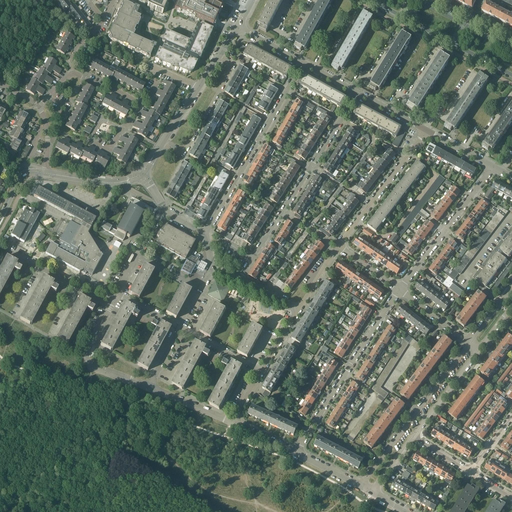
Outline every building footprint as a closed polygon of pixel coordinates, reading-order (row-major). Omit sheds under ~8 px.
[(70,0),(68,0),(61,6),(65,11),(68,10),(72,6),(69,2),(71,0),(70,0)] [(136,0),(148,5),(147,7),(162,14),(168,0),(136,0)] [(178,0),(176,4),(174,9),(213,26),(221,8),(202,0),(178,0)] [(271,0),(258,24),(261,26),(260,27),(259,29),(266,33),(268,29),(283,0),(271,0)] [(296,45),(294,48),(301,51),(302,50),(302,49),(305,50),(331,1),(332,2),(332,0),(320,0),(296,45)] [(455,0),(472,9),(476,1),(474,0),(455,0)] [(122,6),(120,11),(139,20),(140,17),(136,15),(137,13),(139,9),(135,7),(134,8),(132,7),(132,6),(123,2),(122,4),(121,6),(122,6)] [(486,2),(484,6),(482,11),(498,20),(503,11),(486,2)] [(72,6),(68,10),(72,15),(81,8),(80,6),(77,8),(74,4),(72,6)] [(81,8),(72,15),(76,20),(83,15),(80,11),(82,9),(81,8)] [(333,64),(332,67),(338,71),(339,70),(340,69),(342,70),(370,22),(373,18),(368,15),(369,13),(368,12),(366,11),(365,10),(363,13),(333,64)] [(119,11),(116,18),(117,18),(136,27),(137,27),(140,20),(139,20),(120,11),(119,11)] [(511,15),(503,11),(498,20),(511,26),(511,15)] [(83,15),(76,20),(80,26),(89,18),(88,17),(86,19),(83,15)] [(89,18),(80,26),(85,31),(91,26),(88,22),(90,20),(89,18)] [(114,23),(112,27),(133,36),(135,33),(134,32),(136,27),(117,18),(115,24),(114,23)] [(159,49),(155,60),(159,62),(163,63),(162,64),(170,67),(171,66),(174,68),(174,69),(178,70),(179,69),(187,73),(188,72),(191,71),(193,71),(196,62),(197,62),(196,62),(197,58),(199,59),(199,58),(201,55),(200,54),(202,51),(203,51),(206,43),(205,43),(207,39),(208,40),(211,32),(210,31),(211,29),(210,29),(203,25),(202,25),(201,27),(200,26),(198,25),(197,25),(189,42),(186,40),(185,41),(182,40),(182,39),(174,35),(174,36),(170,34),(171,34),(166,32),(162,42),(164,43),(161,50),(159,49)] [(112,27),(108,35),(110,36),(111,39),(110,40),(122,46),(123,45),(128,47),(127,48),(134,51),(135,50),(140,52),(140,53),(146,56),(147,55),(150,57),(154,48),(155,48),(156,46),(152,44),(151,45),(133,36),(112,27)] [(371,84),(369,87),(375,91),(376,90),(377,88),(379,90),(408,42),(409,43),(411,38),(407,35),(408,33),(407,33),(405,32),(403,30),(402,33),(371,84)] [(66,33),(63,39),(70,43),(72,40),(74,41),(75,38),(66,33)] [(63,39),(60,44),(67,48),(69,46),(70,46),(72,44),(70,43),(63,39)] [(60,44),(56,51),(64,55),(66,51),(67,52),(69,49),(67,48),(60,44)] [(244,54),(244,55),(248,57),(258,63),(263,53),(260,51),(259,51),(253,48),(253,47),(249,45),(248,46),(247,47),(248,47),(246,50),(244,54)] [(408,103),(406,107),(413,111),(414,109),(415,108),(417,110),(446,64),(447,64),(450,59),(442,54),(444,52),(442,51),(439,49),(437,51),(440,54),(408,103)] [(263,53),(258,63),(272,70),(277,61),(274,59),(267,55),(263,53)] [(49,58),(46,64),(60,72),(62,70),(55,66),(57,63),(49,58)] [(92,58),(88,66),(91,68),(90,70),(93,71),(94,70),(98,62),(95,60),(92,59),(92,58)] [(277,61),(272,70),(286,78),(290,71),(291,71),(291,70),(292,68),(288,66),(288,67),(281,63),(277,61)] [(98,62),(94,70),(97,71),(96,73),(99,74),(100,73),(104,65),(98,62)] [(46,64),(43,70),(48,73),(50,74),(52,71),(59,75),(60,72),(46,64)] [(104,65),(100,73),(103,74),(102,76),(105,77),(105,76),(110,68),(104,65)] [(240,66),(238,72),(245,76),(249,78),(252,72),(249,70),(240,66)] [(110,68),(105,76),(108,77),(107,79),(110,80),(112,77),(115,71),(110,68)] [(41,69),(37,75),(52,83),(53,80),(46,76),(48,73),(43,70),(41,69)] [(115,71),(112,77),(115,78),(114,80),(117,81),(118,80),(122,72),(116,69),(115,71)] [(122,72),(118,80),(121,81),(120,83),(123,85),(124,83),(128,75),(122,72)] [(238,72),(235,77),(242,81),(245,76),(238,72)] [(446,124),(444,127),(451,131),(451,130),(452,128),(455,130),(485,84),(486,84),(489,80),(484,77),(486,75),(484,74),(483,73),(481,72),(479,74),(446,124)] [(37,75),(34,80),(40,83),(40,84),(42,85),(44,81),(50,85),(52,83),(37,75)] [(128,75),(124,83),(127,84),(126,86),(129,88),(129,86),(134,78),(128,75)] [(303,77),(298,85),(313,92),(318,83),(314,81),(308,77),(304,75),(303,76),(302,77),(303,77)] [(235,77),(232,82),(239,87),(242,81),(235,77)] [(134,78),(129,86),(132,87),(132,89),(134,91),(135,89),(139,81),(134,78)] [(32,79),(29,85),(44,93),(45,90),(38,86),(40,84),(40,83),(34,80),(32,79)] [(163,80),(162,83),(166,86),(164,89),(172,93),(175,87),(163,80)] [(139,81),(135,89),(138,91),(137,92),(140,94),(145,84),(139,81)] [(232,82),(229,88),(236,92),(239,87),(232,82)] [(318,83),(313,92),(327,100),(332,90),(329,88),(328,89),(322,85),(318,83)] [(26,91),(33,95),(35,92),(42,96),(44,93),(29,85),(26,91)] [(83,88),(81,90),(83,91),(91,95),(94,89),(86,85),(85,88),(83,88)] [(271,86),(268,92),(275,96),(278,90),(276,89),(271,86)] [(225,93),(233,98),(233,97),(236,92),(229,88),(226,93),(225,93)] [(158,89),(157,92),(169,98),(172,93),(164,89),(163,92),(158,89)] [(332,90),(327,100),(341,108),(345,100),(346,101),(346,99),(346,98),(343,96),(342,96),(336,93),(336,92),(332,90)] [(80,93),(78,96),(80,97),(88,101),(91,95),(83,91),(82,94),(80,93)] [(266,91),(263,96),(265,97),(272,101),(275,96),(268,92),(266,91)] [(157,92),(155,95),(160,97),(158,100),(166,104),(169,98),(157,92)] [(106,96),(102,104),(108,107),(115,95),(112,93),(110,98),(106,96)] [(115,95),(108,107),(114,110),(118,102),(115,100),(117,96),(115,95)] [(220,102),(218,107),(226,111),(229,105),(230,106),(232,101),(227,99),(224,96),(221,101),(220,102)] [(75,102),(76,102),(79,104),(84,107),(85,106),(88,101),(80,97),(79,100),(77,99),(75,102)] [(265,97),(262,103),(269,107),(272,101),(265,97)] [(297,100),(294,106),(301,110),(303,107),(303,108),(305,105),(306,106),(305,107),(310,110),(309,112),(311,113),(315,107),(301,99),(299,102),(297,100)] [(118,102),(114,110),(120,113),(126,101),(124,100),(121,104),(118,102)] [(152,101),(150,104),(163,110),(166,104),(158,100),(156,104),(152,101)] [(126,101),(120,113),(125,116),(130,108),(126,106),(129,102),(126,101)] [(256,107),(254,109),(257,111),(259,108),(264,111),(266,112),(269,107),(262,103),(260,102),(257,107),(256,107)] [(483,143),(481,146),(488,151),(489,149),(490,148),(492,150),(511,121),(511,103),(484,143),(483,143)] [(76,106),(74,109),(76,109),(84,114),(87,108),(85,106),(84,107),(79,104),(77,107),(76,106)] [(150,104),(149,106),(154,109),(152,112),(158,114),(157,115),(159,116),(163,110),(150,104)] [(357,107),(353,115),(368,122),(373,112),(369,110),(369,111),(362,107),(363,107),(359,105),(358,106),(357,107)] [(294,106),(291,111),(298,115),(299,116),(301,113),(300,113),(301,110),(294,106)] [(218,107),(214,112),(223,117),(226,111),(218,107)] [(72,112),(71,115),(73,115),(80,120),(84,114),(76,109),(74,113),(72,112)] [(141,110),(140,113),(154,120),(157,115),(158,114),(152,112),(150,110),(148,114),(141,110)] [(322,116),(320,119),(328,124),(331,119),(328,117),(327,117),(329,114),(322,110),(321,113),(321,114),(322,116)] [(291,111),(288,116),(295,120),(298,115),(291,111)] [(20,112),(18,116),(28,122),(30,117),(20,112)] [(214,112),(211,118),(220,122),(221,123),(224,118),(223,117),(214,112)] [(373,112),(368,122),(382,130),(387,120),(383,118),(377,115),(377,114),(373,112)] [(140,113),(138,115),(145,119),(144,122),(151,126),(154,120),(140,113)] [(69,117),(68,120),(70,121),(77,125),(80,120),(73,115),(71,118),(69,117)] [(18,116),(15,121),(25,127),(28,122),(18,116)] [(254,116),(251,122),(258,126),(261,120),(259,119),(254,116)] [(288,116),(285,121),(292,126),(295,120),(288,116)] [(211,118),(208,123),(219,129),(218,129),(221,123),(220,122),(211,118)] [(320,119),(317,125),(324,129),(328,124),(320,119)] [(387,120),(382,130),(396,138),(397,135),(399,133),(400,130),(401,131),(401,129),(401,128),(398,126),(397,126),(391,123),(391,122),(387,120)] [(15,121),(12,126),(15,127),(23,131),(25,127),(15,121)] [(66,123),(65,126),(74,131),(77,125),(70,121),(68,124),(66,123)] [(135,121),(134,124),(148,132),(151,126),(144,122),(142,125),(135,121)] [(285,121),(282,126),(289,131),(292,126),(285,121)] [(251,122),(248,127),(255,131),(258,126),(251,122)] [(208,123),(205,128),(213,133),(216,134),(219,129),(208,123)] [(134,124),(132,127),(139,130),(137,134),(145,138),(148,132),(134,124)] [(317,125),(313,130),(321,135),(324,129),(317,125)] [(282,126),(279,132),(286,136),(289,131),(282,126)] [(350,128),(347,134),(354,138),(357,140),(360,135),(358,133),(359,131),(352,126),(351,129),(350,128)] [(15,127),(12,132),(22,137),(25,132),(23,131),(15,127)] [(248,127),(244,133),(252,137),(255,131),(248,127)] [(205,128),(202,134),(211,138),(213,133),(205,128)] [(313,130),(310,135),(318,140),(321,135),(313,130)] [(12,132),(10,137),(14,139),(20,142),(22,137),(12,132)] [(279,132),(276,137),(283,141),(286,136),(279,132)] [(244,133),(241,138),(249,142),(252,137),(244,133)] [(202,134),(199,139),(208,144),(211,138),(202,134)] [(308,134),(305,139),(307,140),(315,145),(318,140),(310,135),(308,134)] [(347,134),(343,139),(351,143),(354,138),(347,134)] [(121,136),(120,139),(134,147),(137,141),(138,141),(130,137),(128,140),(121,136)] [(59,140),(55,148),(61,151),(68,139),(65,137),(63,142),(59,140)] [(240,140),(238,143),(246,147),(249,142),(241,138),(239,137),(238,139),(240,140)] [(276,137),(273,142),(275,143),(273,146),(281,150),(282,147),(280,146),(283,141),(276,137)] [(14,139),(11,144),(21,149),(24,144),(23,144),(20,142),(14,139)] [(68,139),(61,151),(67,154),(68,152),(71,146),(68,145),(70,140),(68,139)] [(120,139),(118,141),(125,145),(124,148),(131,152),(134,147),(120,139)] [(199,139),(196,144),(204,149),(208,144),(199,139)] [(343,139),(340,144),(347,149),(351,143),(343,139)] [(307,140),(304,145),(311,150),(315,145),(307,140)] [(71,146),(68,152),(74,155),(80,143),(78,141),(75,146),(72,144),(71,146)] [(80,143),(74,155),(80,158),(81,156),(80,156),(83,150),(80,149),(83,144),(80,143)] [(238,143),(235,149),(243,153),(246,147),(238,143)] [(11,144),(9,148),(11,150),(17,153),(19,154),(21,149),(11,144)] [(196,144),(193,150),(202,154),(204,149),(196,144)] [(340,144),(337,149),(344,154),(345,154),(348,149),(347,149),(340,144)] [(83,150),(80,156),(81,156),(86,159),(93,147),(90,145),(88,150),(84,148),(83,150)] [(265,145),(262,150),(269,155),(272,156),(275,151),(272,150),(265,145)] [(304,145),(300,150),(308,155),(311,150),(304,145)] [(430,145),(425,154),(429,156),(430,154),(432,155),(436,148),(433,146),(430,145)] [(388,146),(383,153),(385,155),(392,160),(396,155),(395,154),(397,150),(388,146)] [(93,147),(86,159),(92,162),(93,160),(96,154),(93,153),(95,148),(93,147)] [(115,148),(114,150),(128,158),(131,152),(124,148),(122,151),(115,148)] [(432,155),(431,157),(434,158),(435,156),(438,158),(442,151),(439,149),(438,150),(436,148),(432,155)] [(235,149),(232,154),(239,158),(243,153),(235,149)] [(337,149),(334,154),(341,159),(344,154),(337,149)] [(96,154),(93,160),(105,166),(109,158),(106,157),(106,155),(104,154),(105,153),(99,150),(96,154)] [(114,150),(112,153),(119,156),(117,160),(125,164),(128,158),(114,150)] [(190,155),(190,156),(198,160),(202,154),(193,150),(190,155)] [(262,150),(259,155),(266,160),(269,155),(262,150)] [(295,154),(293,157),(299,160),(301,158),(305,160),(308,155),(300,150),(297,155),(295,154)] [(442,151),(438,158),(442,160),(442,161),(443,162),(444,161),(447,155),(448,154),(444,152),(444,153),(442,151)] [(231,156),(229,159),(236,164),(239,158),(232,154),(230,153),(229,155),(231,156)] [(331,156),(330,159),(331,159),(330,159),(337,164),(341,159),(334,154),(332,157),(331,156)] [(259,155),(256,161),(264,165),(266,160),(259,155)] [(385,155),(381,159),(388,165),(392,160),(385,155)] [(447,155),(444,161),(450,164),(453,158),(453,157),(450,156),(447,155)] [(227,158),(224,164),(226,165),(232,168),(233,169),(234,169),(233,169),(236,164),(229,159),(227,158)] [(379,158),(376,163),(378,164),(384,169),(388,165),(381,159),(379,158)] [(453,158),(450,164),(455,167),(459,161),(459,160),(456,159),(455,159),(453,158)] [(293,163),(289,169),(297,173),(300,168),(296,165),(298,163),(292,159),(291,161),(290,162),(293,163)] [(330,159),(327,165),(334,169),(336,170),(337,171),(340,166),(337,164),(330,159)] [(256,161),(253,166),(260,170),(262,171),(266,166),(264,165),(256,161)] [(459,161),(455,167),(461,170),(465,164),(464,164),(464,163),(461,162),(459,161)] [(185,163),(182,168),(190,172),(193,167),(185,162),(184,163),(185,163)] [(411,169),(407,175),(416,181),(426,168),(417,162),(413,167),(411,169)] [(376,163),(372,168),(374,169),(381,174),(382,172),(384,169),(378,164),(376,163)] [(465,164),(461,170),(467,174),(470,167),(467,165),(465,164)] [(324,170),(323,173),(332,179),(334,176),(333,175),(336,170),(334,169),(327,165),(324,170)] [(253,166),(250,171),(258,175),(260,170),(253,166)] [(219,168),(218,169),(218,171),(219,172),(219,173),(221,174),(219,178),(226,182),(229,177),(229,176),(228,176),(230,173),(219,167),(218,167),(219,167),(219,168)] [(465,176),(464,177),(468,179),(469,177),(471,179),(472,180),(473,177),(472,177),(473,174),(475,175),(477,172),(475,171),(476,170),(473,168),(470,167),(467,174),(465,176)] [(182,168),(179,173),(187,178),(190,172),(182,168)] [(289,169),(286,174),(293,178),(297,173),(289,169)] [(374,169),(370,174),(377,179),(381,174),(374,169)] [(248,175),(247,176),(255,181),(258,175),(250,171),(248,175)] [(179,173),(176,178),(184,183),(187,178),(179,173)] [(286,174),(283,179),(290,183),(293,178),(286,174)] [(370,174),(366,179),(373,184),(376,181),(377,179),(370,174)] [(316,176),(313,181),(320,186),(322,187),(325,182),(327,179),(321,175),(319,178),(319,177),(316,176)] [(402,182),(397,187),(406,194),(416,181),(407,175),(403,180),(402,182)] [(247,176),(244,182),(246,183),(245,185),(248,187),(251,189),(253,187),(252,186),(253,184),(255,181),(247,176)] [(176,178),(173,184),(181,188),(184,183),(176,178)] [(219,178),(216,183),(223,187),(226,182),(219,178)] [(283,179),(280,184),(287,188),(290,183),(283,179)] [(366,179),(363,184),(369,189),(373,184),(366,179)] [(486,194),(484,196),(489,200),(493,195),(492,194),(495,190),(497,191),(501,184),(496,180),(492,187),(491,187),(486,194)] [(313,181),(310,186),(317,191),(318,191),(318,192),(320,189),(321,189),(322,187),(320,186),(313,181)] [(214,182),(211,187),(213,188),(220,192),(223,187),(216,183),(214,182)] [(351,184),(349,188),(351,189),(357,192),(358,191),(359,192),(362,195),(364,192),(365,193),(366,194),(369,189),(363,184),(361,182),(357,187),(356,186),(353,185),(351,184)] [(173,184),(170,189),(178,194),(181,188),(173,184)] [(280,184),(277,189),(284,193),(287,188),(280,184)] [(501,184),(497,191),(503,194),(507,187),(501,184)] [(310,186),(306,191),(313,196),(315,193),(316,193),(318,191),(317,191),(310,186)] [(36,192),(34,196),(74,218),(72,222),(70,221),(70,222),(69,223),(60,240),(59,240),(86,255),(93,242),(87,233),(91,227),(95,218),(85,213),(87,210),(80,207),(78,209),(48,192),(41,189),(39,187),(38,187),(37,189),(36,192)] [(211,187),(207,193),(210,194),(217,198),(220,192),(213,188),(211,187)] [(392,195),(387,200),(396,207),(406,194),(397,187),(393,193),(392,195)] [(453,187),(449,192),(456,197),(460,192),(453,187)] [(511,189),(507,187),(503,194),(509,197),(511,191),(511,189)] [(170,189),(166,195),(170,197),(174,199),(177,201),(178,198),(176,197),(176,196),(178,194),(170,189)] [(277,189),(273,194),(280,199),(284,193),(277,189)] [(448,194),(446,197),(453,202),(456,197),(449,192),(447,190),(446,191),(447,191),(446,192),(448,194)] [(239,191),(236,196),(243,200),(246,195),(239,191)] [(306,191),(303,197),(310,201),(313,196),(306,191)] [(350,195),(346,200),(348,201),(348,202),(355,207),(359,202),(357,201),(359,199),(351,193),(349,195),(350,195)] [(210,194),(206,199),(214,203),(217,198),(210,194)] [(273,194),(270,199),(273,201),(277,204),(280,199),(273,194)] [(236,196),(233,201),(240,205),(243,200),(236,196)] [(303,197),(300,202),(308,207),(311,202),(310,201),(303,197)] [(444,199),(442,202),(449,207),(453,202),(446,197),(444,199)] [(206,199),(203,204),(211,208),(214,203),(206,199)] [(382,207),(377,213),(386,220),(396,207),(387,200),(383,206),(382,207)] [(440,200),(436,205),(438,206),(445,212),(449,207),(442,202),(440,200)] [(481,200),(477,206),(484,211),(488,206),(482,201),(481,200)] [(233,201),(230,206),(238,210),(240,205),(233,201)] [(347,204),(344,207),(345,207),(351,212),(355,207),(348,202),(348,201),(346,203),(347,204)] [(300,202),(297,207),(305,212),(306,213),(309,208),(308,207),(300,202)] [(201,203),(200,206),(202,207),(200,210),(208,214),(211,208),(203,204),(201,203)] [(266,204),(263,210),(270,214),(274,209),(272,208),(269,206),(266,204)] [(27,206),(11,236),(14,237),(16,238),(16,239),(19,240),(24,242),(35,222),(38,217),(40,214),(35,211),(32,209),(27,206)] [(114,235),(113,236),(114,236),(123,241),(125,236),(129,238),(131,234),(132,234),(131,233),(133,230),(134,230),(133,230),(135,227),(135,226),(137,223),(137,224),(137,223),(139,220),(140,218),(143,212),(142,212),(130,206),(121,222),(116,231),(114,235)] [(230,206),(227,211),(235,216),(238,210),(230,206)] [(438,206),(434,211),(441,217),(445,212),(438,206)] [(477,206),(474,211),(481,216),(484,211),(477,206)] [(297,207),(293,212),(296,214),(294,216),(300,220),(300,219),(301,217),(300,216),(302,214),(303,214),(304,215),(306,216),(307,213),(305,212),(297,207)] [(343,209),(341,212),(347,217),(351,212),(345,207),(344,207),(342,208),(343,209)] [(261,209),(258,214),(260,215),(267,219),(270,214),(263,210),(261,209)] [(200,210),(197,215),(198,216),(201,217),(201,218),(202,218),(203,219),(205,220),(205,219),(208,214),(200,210)] [(433,214),(431,216),(438,221),(441,217),(434,211),(433,210),(431,212),(433,214)] [(227,211),(224,216),(232,221),(235,216),(227,211)] [(339,214),(337,217),(344,222),(347,217),(341,212),(340,211),(339,213),(339,214)] [(474,211),(470,215),(477,221),(481,216),(474,211)] [(418,214),(423,218),(425,220),(427,217),(425,216),(420,212),(418,214)] [(370,222),(367,226),(376,233),(377,233),(378,233),(377,232),(384,222),(386,220),(377,213),(373,218),(372,220),(370,222)] [(260,215),(256,220),(260,222),(264,224),(265,222),(267,219),(260,215)] [(470,215),(466,220),(473,225),(476,222),(477,221),(470,215)] [(224,216),(221,222),(229,226),(232,221),(224,216)] [(335,219),(333,222),(340,227),(344,222),(337,217),(336,216),(335,218),(335,219)] [(256,220),(253,225),(261,230),(264,224),(260,222),(256,220)] [(287,222),(284,226),(291,231),(293,232),(297,227),(299,228),(299,227),(300,226),(300,225),(295,222),(292,220),(290,222),(290,223),(289,222),(288,221),(287,222)] [(465,222),(463,225),(470,230),(472,227),(474,229),(475,227),(473,225),(466,220),(465,222)] [(330,226),(330,227),(336,231),(340,227),(333,222),(333,221),(331,223),(332,223),(330,226)] [(426,222),(423,226),(430,231),(434,227),(429,222),(427,221),(426,222)] [(101,226),(100,228),(114,235),(116,231),(111,228),(112,227),(103,222),(101,226),(101,225),(101,226)] [(221,222),(218,227),(223,230),(225,231),(226,231),(229,226),(221,222)] [(490,222),(487,226),(493,231),(496,227),(490,222)] [(323,229),(321,232),(323,233),(328,237),(330,235),(332,236),(336,231),(330,227),(330,226),(327,224),(323,229)] [(159,238),(156,243),(185,259),(188,254),(190,251),(188,250),(189,248),(191,249),(195,241),(165,225),(162,232),(160,230),(156,236),(159,238)] [(253,225),(250,230),(257,235),(261,230),(253,225)] [(463,225),(459,230),(466,235),(470,230),(463,225)] [(284,226),(281,231),(288,236),(291,231),(284,226)] [(420,227),(418,230),(420,231),(427,236),(430,231),(423,226),(422,228),(420,227)] [(511,226),(495,248),(497,249),(495,251),(494,251),(473,278),(480,284),(485,287),(491,292),(493,293),(511,268),(511,264),(506,260),(511,254),(511,253),(511,252),(511,226)] [(487,226),(483,231),(486,232),(490,236),(491,234),(493,231),(487,226)] [(248,229),(245,234),(247,235),(254,240),(257,235),(250,230),(248,229)] [(459,230),(455,235),(458,237),(457,239),(463,244),(465,242),(463,240),(466,235),(459,230)] [(281,231),(278,236),(285,241),(288,236),(281,231)] [(420,231),(416,236),(423,241),(427,236),(420,231)] [(481,234),(479,237),(481,238),(483,240),(485,242),(487,239),(489,237),(487,235),(485,233),(486,232),(483,231),(481,234)] [(39,237),(37,239),(40,242),(45,236),(42,233),(39,237)] [(245,234),(242,239),(244,240),(245,241),(248,242),(248,243),(251,245),(254,240),(247,235),(245,234)] [(395,235),(390,241),(393,243),(394,243),(398,237),(397,237),(395,235)] [(278,236),(275,242),(277,243),(276,245),(281,249),(282,246),(285,241),(278,236)] [(416,236),(412,241),(419,246),(423,241),(416,236)] [(359,237),(354,244),(359,248),(364,241),(359,237)] [(476,240),(473,244),(476,246),(476,245),(478,246),(481,248),(483,245),(485,243),(482,241),(480,239),(478,238),(476,240)] [(318,242),(314,246),(321,251),(323,249),(324,247),(322,245),(324,243),(319,239),(317,241),(318,242)] [(51,243),(45,253),(49,255),(79,272),(79,273),(80,273),(80,272),(85,275),(86,273),(89,274),(92,275),(96,267),(98,263),(102,257),(101,255),(99,251),(93,242),(86,255),(59,240),(61,241),(60,242),(60,243),(58,246),(55,245),(51,243)] [(451,240),(447,245),(454,251),(456,252),(460,247),(461,248),(463,246),(456,241),(455,243),(451,240)] [(364,241),(359,248),(365,252),(370,245),(364,241)] [(412,241),(408,246),(415,251),(419,246),(412,241)] [(404,249),(402,252),(407,255),(409,253),(412,256),(415,251),(408,246),(406,243),(404,246),(407,248),(405,250),(404,249)] [(268,244),(265,249),(273,255),(277,250),(279,251),(281,249),(276,245),(276,246),(274,248),(268,244)] [(473,244),(470,249),(476,254),(478,251),(476,249),(474,248),(476,246),(473,244)] [(313,245),(309,250),(311,251),(317,256),(321,251),(314,246),(313,245)] [(370,245),(365,252),(370,255),(375,249),(370,245)] [(447,245),(443,250),(450,256),(454,251),(447,245)] [(265,249),(262,254),(269,258),(270,259),(273,255),(265,249)] [(375,249),(370,255),(375,259),(380,252),(375,249)] [(309,250),(305,254),(313,261),(317,256),(311,251),(309,250)] [(380,252),(375,259),(381,263),(386,256),(387,254),(382,250),(380,252)] [(443,250),(440,255),(447,260),(449,262),(453,257),(450,256),(443,250)] [(467,251),(465,255),(471,260),(474,256),(467,251)] [(262,254),(259,259),(265,264),(269,258),(262,254)] [(305,254),(302,259),(303,260),(310,266),(313,261),(305,254)] [(386,256),(381,263),(386,267),(391,260),(393,258),(387,254),(386,256)] [(189,257),(181,270),(182,270),(186,272),(190,275),(195,265),(196,266),(200,258),(196,256),(194,258),(190,255),(189,255),(188,257),(189,257)] [(440,255),(436,260),(443,265),(445,263),(447,264),(449,262),(447,260),(440,255)] [(465,255),(462,259),(468,264),(471,260),(465,255)] [(5,260),(0,268),(0,292),(12,270),(17,273),(16,273),(18,274),(18,273),(19,274),(21,269),(15,265),(17,262),(7,256),(5,260)] [(259,259),(255,264),(262,269),(265,264),(259,259)] [(462,259),(459,263),(465,268),(468,264),(462,259)] [(303,260),(299,265),(306,270),(310,266),(303,260)] [(391,260),(386,267),(391,270),(396,264),(391,260)] [(436,260),(432,265),(439,270),(443,265),(436,260)] [(396,264),(391,270),(397,274),(402,267),(403,265),(398,261),(396,264)] [(341,262),(336,269),(342,273),(346,266),(341,262)] [(459,263),(453,270),(458,274),(460,275),(463,271),(465,268),(459,263)] [(255,264),(252,269),(259,274),(262,269),(255,264)] [(144,265),(136,279),(146,284),(154,270),(144,265)] [(299,265),(296,270),(302,275),(306,270),(299,265)] [(432,265),(429,270),(436,275),(439,270),(432,265)] [(346,266),(342,273),(347,276),(352,269),(346,266)] [(252,269),(249,275),(255,279),(259,274),(252,269)] [(352,269),(347,276),(352,280),(357,273),(352,269)] [(296,270),(292,275),(299,280),(302,275),(296,270)] [(357,273),(352,280),(358,284),(363,277),(357,273)] [(292,275),(288,279),(295,285),(299,280),(292,275)] [(20,318),(20,319),(30,324),(31,323),(49,289),(54,291),(53,292),(55,293),(55,292),(56,292),(58,288),(51,285),(53,281),(43,276),(41,279),(20,318)] [(363,277),(358,284),(363,288),(368,281),(363,277)] [(448,277),(443,284),(449,289),(453,284),(452,283),(453,281),(448,277)] [(136,279),(128,293),(138,299),(146,284),(136,279)] [(288,279),(285,284),(287,286),(286,286),(291,290),(295,285),(288,279)] [(425,285),(420,291),(425,295),(430,289),(427,287),(431,282),(429,280),(425,285)] [(215,281),(208,295),(222,303),(224,301),(230,289),(229,289),(222,285),(215,281)] [(363,288),(362,289),(367,293),(369,291),(373,284),(368,281),(363,288)] [(420,281),(415,288),(420,291),(425,285),(422,283),(420,281)] [(320,291),(317,296),(325,301),(334,287),(326,282),(322,287),(320,291)] [(373,284),(369,291),(374,295),(379,288),(373,284)] [(181,285),(173,299),(183,305),(191,290),(181,285)] [(374,295),(373,297),(378,300),(379,299),(384,292),(379,288),(374,295)] [(430,289),(425,295),(430,299),(435,293),(430,289)] [(478,292),(467,306),(475,312),(480,306),(481,305),(486,298),(481,294),(478,292)] [(435,293),(430,299),(435,303),(440,297),(435,293)] [(57,338),(56,339),(66,344),(67,342),(85,309),(90,311),(90,312),(91,312),(92,312),(94,308),(87,305),(89,301),(80,296),(78,299),(57,338)] [(312,305),(308,310),(317,315),(325,301),(317,296),(314,302),(312,305)] [(440,297),(435,303),(440,307),(445,300),(440,297)] [(170,305),(166,313),(175,319),(183,305),(173,299),(170,305)] [(445,300),(440,307),(445,311),(450,304),(445,300)] [(124,302),(100,345),(111,350),(126,323),(132,326),(134,323),(137,318),(138,317),(137,317),(138,314),(132,311),(134,307),(124,302)] [(362,303),(360,307),(364,309),(362,312),(369,317),(372,312),(367,308),(368,307),(362,303)] [(216,304),(208,318),(218,323),(226,309),(216,304)] [(402,305),(397,312),(402,316),(407,309),(402,305)] [(467,306),(456,321),(459,323),(464,327),(469,321),(470,319),(475,312),(467,306)] [(407,309),(402,316),(407,319),(412,313),(407,309)] [(303,319),(300,324),(308,329),(311,331),(316,324),(313,322),(317,315),(308,310),(305,316),(303,319)] [(358,315),(357,317),(365,322),(369,317),(362,312),(359,316),(358,315)] [(412,313),(407,319),(411,323),(417,317),(412,313)] [(356,316),(353,321),(362,327),(365,322),(357,317),(356,316)] [(417,317),(411,323),(416,327),(421,321),(417,317)] [(208,318),(201,332),(211,338),(218,323),(208,318)] [(353,321),(349,327),(359,332),(362,327),(353,321)] [(421,321),(416,327),(421,331),(426,324),(421,321)] [(157,330),(138,365),(148,370),(169,331),(171,327),(161,322),(159,325),(152,322),(151,324),(150,324),(149,325),(150,326),(157,330)] [(248,334),(245,338),(255,343),(258,338),(263,329),(253,324),(248,334)] [(292,339),(291,339),(295,341),(300,344),(301,342),(302,343),(304,340),(303,339),(308,329),(300,324),(297,330),(295,333),(292,339)] [(426,324),(421,331),(424,333),(423,335),(425,336),(426,335),(431,328),(426,324)] [(389,325),(386,331),(392,335),(396,330),(389,325)] [(349,327),(348,329),(350,330),(348,333),(355,338),(359,332),(349,327)] [(386,331),(382,336),(389,340),(392,342),(395,337),(392,335),(386,331)] [(346,332),(343,337),(345,338),(352,343),(355,338),(348,333),(346,332)] [(500,346),(499,348),(506,353),(511,345),(511,338),(508,335),(507,337),(506,337),(505,338),(506,339),(504,341),(503,342),(501,344),(500,344),(500,345),(500,346)] [(382,336),(379,341),(386,345),(388,347),(389,345),(387,344),(389,340),(382,336)] [(444,337),(433,352),(441,358),(446,351),(447,349),(452,343),(447,339),(444,337)] [(242,344),(238,352),(248,358),(255,343),(245,338),(242,344)] [(345,338),(342,343),(349,348),(352,343),(345,338)] [(194,345),(172,384),(182,390),(202,354),(208,358),(208,357),(209,358),(210,356),(209,356),(210,353),(204,350),(206,346),(196,341),(194,345)] [(379,341),(376,346),(383,351),(386,345),(379,341)] [(342,343),(338,348),(345,353),(349,348),(342,343)] [(282,354),(279,360),(287,365),(288,363),(290,364),(291,361),(290,360),(296,350),(291,347),(288,345),(287,346),(284,351),(282,354)] [(376,346),(372,351),(381,357),(384,351),(383,351),(376,346)] [(338,348),(335,354),(342,358),(345,353),(338,348)] [(491,358),(490,360),(497,365),(506,353),(499,348),(497,349),(496,350),(496,351),(495,353),(494,354),(492,356),(491,356),(490,357),(491,358)] [(372,351),(369,356),(376,361),(378,358),(380,359),(381,357),(372,351)] [(433,352),(422,365),(430,372),(435,366),(436,364),(441,358),(433,352)] [(369,356),(366,361),(373,366),(376,361),(369,356)] [(329,358),(326,364),(328,365),(335,369),(338,364),(331,360),(329,358)] [(274,368),(270,374),(279,379),(287,365),(279,360),(276,365),(274,368)] [(481,370),(480,372),(488,378),(497,365),(490,360),(488,361),(487,361),(487,362),(487,363),(486,365),(484,367),(483,369),(482,369),(481,370)] [(229,368),(209,404),(220,410),(220,409),(241,370),(243,366),(233,361),(231,364),(224,361),(223,363),(222,363),(222,364),(222,365),(229,368)] [(366,361),(362,367),(369,371),(373,366),(366,361)] [(328,365),(325,370),(332,374),(335,369),(328,365)] [(422,365),(411,380),(419,386),(424,380),(425,378),(430,372),(422,365)] [(362,367),(359,372),(367,377),(371,372),(369,371),(362,367)] [(325,370),(321,375),(328,380),(332,374),(325,370)] [(359,372),(356,377),(357,377),(361,380),(361,382),(363,383),(365,383),(366,380),(366,379),(367,377),(359,372)] [(262,388),(265,390),(270,393),(279,379),(270,374),(267,379),(265,383),(262,388)] [(321,375),(318,380),(325,385),(328,380),(321,375)] [(468,388),(467,389),(474,395),(484,383),(480,380),(477,377),(475,379),(474,379),(473,380),(474,380),(472,382),(471,384),(470,386),(469,386),(468,387),(468,388)] [(318,380),(315,386),(322,390),(325,385),(318,380)] [(411,380),(400,395),(403,397),(408,401),(413,394),(415,392),(419,386),(411,380)] [(353,382),(349,387),(356,392),(360,386),(359,386),(354,383),(353,382)] [(315,386),(311,391),(318,395),(322,390),(315,386)] [(349,387),(346,392),(353,397),(356,392),(349,387)] [(459,400),(458,402),(465,407),(470,401),(474,395),(467,389),(466,391),(465,391),(464,392),(465,393),(464,393),(463,394),(462,396),(460,398),(459,399),(459,400)] [(498,389),(496,391),(505,398),(507,396),(511,399),(511,392),(509,391),(508,393),(506,392),(505,394),(498,389)] [(311,391),(308,396),(315,400),(318,395),(311,391)] [(346,392),(343,397),(350,402),(353,397),(346,392)] [(308,396),(305,401),(312,405),(315,400),(308,396)] [(343,397),(340,403),(347,407),(350,402),(343,397)] [(397,399),(385,415),(393,421),(398,414),(400,412),(405,405),(399,401),(397,399)] [(500,399),(496,404),(497,404),(505,410),(508,406),(502,401),(500,399)] [(305,401),(301,406),(308,411),(312,405),(305,401)] [(450,412),(448,414),(456,419),(465,407),(458,402),(457,403),(456,403),(455,404),(455,405),(454,407),(453,408),(451,410),(450,410),(449,412),(450,412)] [(340,403),(336,408),(343,412),(346,414),(349,408),(347,407),(340,403)] [(495,406),(494,408),(495,409),(502,414),(505,410),(497,404),(496,406),(495,406)] [(249,413),(248,415),(255,418),(257,419),(264,422),(268,413),(253,406),(251,408),(251,410),(250,412),(249,413)] [(301,406),(298,411),(305,416),(308,411),(301,406)] [(336,408),(333,413),(340,417),(343,412),(336,408)] [(491,410),(490,412),(498,418),(502,414),(495,409),(493,411),(491,410)] [(490,412),(487,416),(489,418),(495,422),(498,418),(490,412)] [(268,413),(264,422),(270,425),(272,426),(279,429),(283,420),(268,413)] [(333,413),(330,418),(337,423),(340,417),(333,413)] [(385,415),(374,429),(382,436),(387,428),(389,426),(393,421),(385,415)] [(330,418),(326,423),(330,426),(333,428),(335,429),(339,424),(337,423),(330,418)] [(489,418),(486,422),(492,427),(495,422),(489,418)] [(283,420),(279,429),(285,432),(287,433),(294,436),(298,427),(283,420)] [(484,421),(481,425),(483,426),(489,431),(492,427),(486,422),(484,421)] [(436,427),(431,435),(437,438),(441,431),(444,426),(442,424),(438,429),(436,427)] [(479,427),(478,429),(486,435),(489,431),(483,426),(481,428),(479,427)] [(477,428),(473,433),(476,435),(482,439),(486,435),(478,429),(477,428)] [(374,429),(364,443),(366,445),(372,449),(376,442),(378,441),(382,436),(374,429)] [(441,431),(437,438),(442,441),(446,434),(441,431)] [(446,434),(442,441),(447,445),(452,437),(453,436),(447,432),(446,434)] [(319,437),(314,446),(321,449),(322,450),(329,454),(333,445),(319,437)] [(452,437),(447,445),(453,448),(457,441),(452,437)] [(457,441),(453,448),(458,451),(462,444),(464,442),(458,439),(457,441)] [(504,442),(501,446),(510,453),(511,451),(511,450),(511,448),(510,447),(504,442)] [(462,444),(458,451),(463,454),(468,447),(462,444)] [(333,445),(329,454),(335,457),(337,458),(343,461),(348,453),(333,445)] [(468,447),(463,454),(469,458),(473,451),(468,447)] [(414,455),(412,458),(414,459),(419,463),(423,455),(418,452),(416,456),(414,455)] [(348,453),(343,461),(350,465),(351,466),(358,469),(363,460),(355,456),(348,453)] [(423,455),(419,463),(424,466),(429,459),(423,455)] [(429,459),(424,466),(430,469),(434,462),(429,459)] [(490,459),(485,468),(490,471),(494,465),(495,463),(490,459)] [(430,469),(428,471),(433,475),(435,472),(439,465),(434,462),(430,469)] [(494,465),(490,471),(495,474),(499,468),(500,466),(500,465),(496,462),(495,463),(494,465)] [(435,472),(440,476),(445,468),(439,465),(435,472)] [(499,468),(495,474),(500,477),(505,469),(500,466),(499,468)] [(445,468),(440,476),(445,479),(450,472),(445,468)] [(505,469),(500,477),(505,480),(509,474),(510,472),(505,469)] [(445,479),(444,481),(450,485),(451,482),(456,475),(451,472),(450,472),(445,479)] [(397,483),(394,488),(400,491),(404,484),(406,479),(404,478),(401,482),(398,480),(397,483)] [(404,484),(400,491),(405,494),(410,487),(404,484)] [(467,489),(452,511),(465,511),(478,492),(479,490),(480,490),(474,486),(473,488),(469,486),(467,489)] [(410,487),(405,494),(411,498),(415,490),(410,487)] [(415,490),(411,498),(417,501),(421,493),(415,490)] [(421,493),(417,501),(422,504),(427,496),(421,493)] [(427,496),(422,504),(428,507),(433,500),(434,497),(428,494),(427,496)] [(433,500),(428,507),(434,511),(439,501),(437,500),(436,502),(433,500)] [(493,504),(487,511),(500,511),(504,507),(505,505),(506,504),(500,501),(498,503),(495,501),(493,504)]
